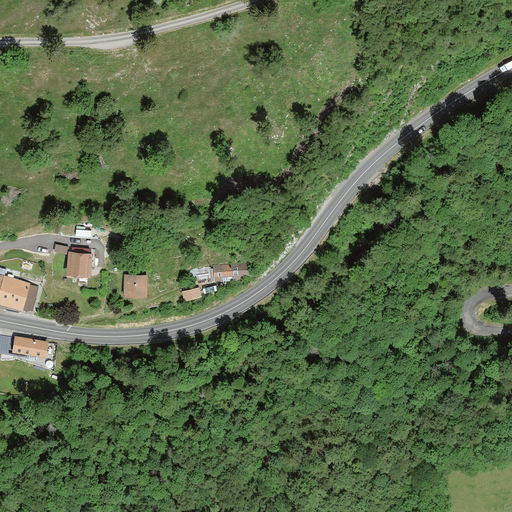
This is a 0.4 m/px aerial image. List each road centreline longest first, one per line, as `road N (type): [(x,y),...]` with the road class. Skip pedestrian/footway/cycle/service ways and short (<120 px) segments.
road 1 (secondary): [(511,68),(399,140),(280,276),(227,310),(135,336),(0,320)]
road 2 (residential): [(0,41),(125,36),(256,0)]
